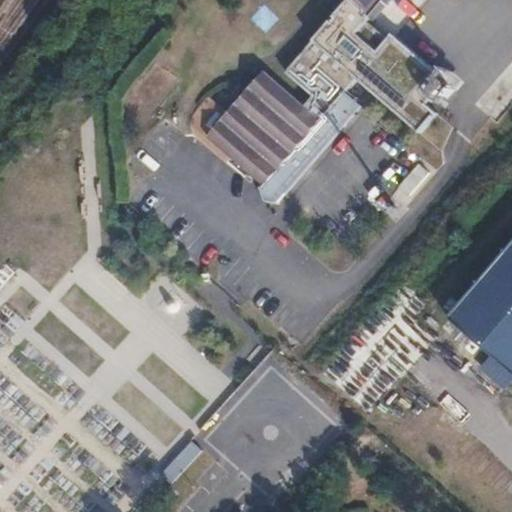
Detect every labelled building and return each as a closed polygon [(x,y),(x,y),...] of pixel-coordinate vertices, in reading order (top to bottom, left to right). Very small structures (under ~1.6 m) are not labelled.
[(320,119),(265,72),(207,138),(256,181),(259,177),(265,182),(261,186),(258,190),(264,203),(277,204),(370,99),(429,150),(447,130),(437,122),(442,117),(448,123),(467,102),(450,87),(447,91),(402,51),(398,55),(387,68),(368,51),(379,38),(381,35),(386,40),(420,0),(339,0),(358,16),(295,89),(324,114),(320,119)] [(379,38),(368,51),(387,68),(398,55),(379,38)] [(419,164),(400,190),(411,198),(429,172),(419,164)] [(256,181),(261,186),(265,182),(259,177),(256,181)] [(511,246),(454,312),(511,363),(511,246)] [(175,485),(205,452),(193,441),(163,474),(175,485)]
